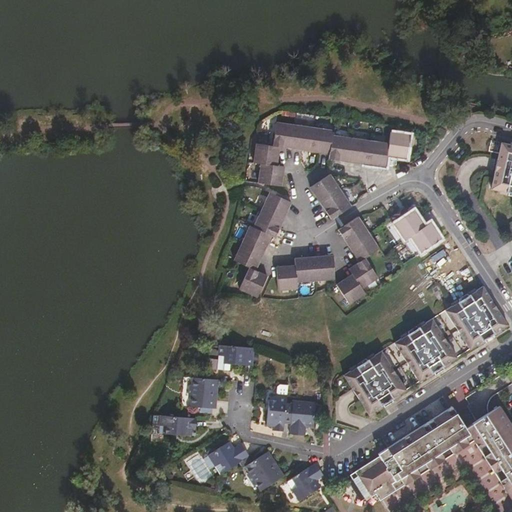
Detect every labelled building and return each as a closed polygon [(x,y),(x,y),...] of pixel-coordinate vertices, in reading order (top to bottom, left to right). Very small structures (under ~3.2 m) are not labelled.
[(281,145),(294,147),(297,124),(278,121),(274,144),(281,145)] [(313,150),(315,126),(297,124),(294,147),(313,150)] [(331,152),(334,134),(335,129),(315,126),(313,150),(331,152)] [(411,134),(392,131),(390,142),(388,154),(408,157),(411,134)] [(331,157),(349,160),(353,136),(334,134),(331,152),(331,157)] [(368,163),(372,139),(353,136),(349,160),(368,163)] [(388,154),(390,142),(372,139),(368,163),(387,165),(388,154)] [(278,164),(281,145),(274,144),(258,142),(255,161),(262,162),(278,164)] [(511,143),(502,142),(492,188),(511,192),(511,143)] [(278,164),(262,162),(259,181),(283,184),(286,165),(278,164)] [(322,202),(342,189),(331,173),(312,186),(322,202)] [(333,218),(352,204),(342,189),(322,202),(333,218)] [(263,208),(285,218),(293,201),(271,191),(263,208)] [(276,236),(285,218),(263,208),(255,226),(273,234),(276,236)] [(412,235),(427,225),(416,209),(396,222),(407,238),(412,235)] [(359,215),(357,216),(340,228),(351,245),(371,232),(359,215)] [(423,250),(443,237),(432,222),(427,225),(412,235),(423,250)] [(244,241),(265,251),(273,234),(255,226),(251,224),(244,241)] [(371,232),(351,245),(361,260),(367,257),(381,247),(371,232)] [(251,266),(257,269),(265,251),(244,241),(236,259),(251,266)] [(334,254),(315,255),(317,279),(336,277),(334,254)] [(297,257),(297,263),(298,280),(317,279),(315,255),(297,257)] [(367,257),(361,260),(351,267),(354,272),(363,287),(380,276),(367,257)] [(298,280),(297,263),(278,265),(280,289),(299,287),(298,280)] [(241,287),(258,296),(268,274),(257,269),(251,266),(241,287)] [(363,287),(354,272),(337,283),(351,303),(367,292),(363,287)] [(509,320),(484,284),(447,308),(472,347),(510,323),(509,320)] [(459,355),(434,316),(397,340),(422,379),(459,355)] [(255,346),(235,344),(220,342),(213,341),(213,346),(219,346),(219,367),(231,368),(232,361),(233,361),(233,358),(238,358),(238,361),(253,363),(255,346)] [(409,387),(384,348),(347,372),(372,411),(409,387)] [(195,369),(194,376),(196,376),(212,377),(212,370),(195,369)] [(213,385),(213,377),(212,377),(196,376),(195,385),(194,395),(194,405),(211,406),(212,399),(215,399),(216,386),(213,385)] [(279,385),(278,393),(288,393),(289,384),(281,383),(279,385)] [(285,429),(288,393),(278,393),(278,399),(270,398),(268,424),(275,424),(275,429),(285,429)] [(302,423),(305,424),(315,425),(317,400),(294,398),(291,432),(304,433),(305,428),(301,428),(302,423)] [(511,421),(501,404),(472,422),(499,466),(511,485),(511,421)] [(469,434),(465,427),(451,405),(378,452),(379,454),(354,470),(370,496),(376,493),(435,455),(469,434)] [(197,426),(198,416),(156,413),(154,431),(169,432),(193,433),(193,426),(197,426)] [(507,493),(511,489),(511,485),(499,466),(472,422),(465,427),(469,434),(473,441),(507,493)] [(379,499),(473,441),(469,434),(435,455),(376,493),(379,499)] [(226,469),(249,455),(243,445),(236,449),(234,446),(230,440),(214,451),(209,454),(216,464),(222,461),(226,469)] [(279,468),(280,467),(269,450),(265,452),(269,459),(272,458),(279,468)] [(263,488),(280,476),(277,470),(279,468),(272,458),(269,459),(265,452),(247,464),(252,471),(257,480),(263,488)] [(209,468),(216,464),(209,454),(203,457),(209,468)] [(222,473),(226,469),(222,461),(216,464),(222,473)] [(321,485),(318,479),(315,476),(322,472),(315,461),(293,476),(298,485),(293,488),(300,498),(321,485)]
